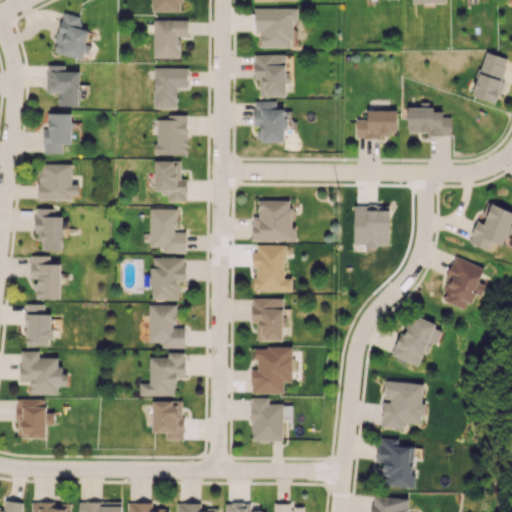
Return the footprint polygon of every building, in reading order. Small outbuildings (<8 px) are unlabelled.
[(181,11),(181,0),(150,0),(151,11),(181,11)] [(297,8),(255,8),(255,31),(261,31),(261,46),(292,47),(293,21),(297,21),(297,8)] [(53,52),(85,59),(89,45),(86,44),(89,30),(78,28),(81,16),(63,12),(53,52)] [(187,20),(153,19),(152,57),(179,58),(179,36),(187,36),(187,20)] [(508,58),(485,51),(472,95),(497,103),(503,81),(501,81),(508,58)] [(285,53),(253,54),(254,79),(259,79),(259,96),(286,96),(286,80),(285,53)] [(79,106),(80,71),(65,71),(65,65),(47,64),(46,92),(58,93),(57,105),(79,106)] [(187,68),(154,67),(153,107),(176,108),(176,87),(187,87),(187,68)] [(285,141),(284,109),(276,109),(276,101),(253,101),(254,126),(261,126),(261,141),(285,141)] [(433,107),(407,106),(407,133),(450,134),(451,117),(442,117),(442,111),(433,111),(433,107)] [(396,110),(367,110),(367,118),(356,118),(356,135),(396,136),(396,110)] [(62,153),(62,143),(71,143),(72,113),(50,113),(49,128),(44,128),(43,152),(62,153)] [(186,114),(166,114),(166,119),(155,119),(155,154),(186,154),(186,114)] [(154,192),(167,192),(167,200),(186,200),(186,178),(180,178),(180,160),(154,161),(154,192)] [(78,199),(78,184),(72,184),(72,163),(38,163),(38,198),(78,199)] [(296,240),(295,226),(291,226),(291,200),(258,200),(258,216),(252,216),(252,240),(296,240)] [(511,219),(511,211),(492,203),(483,223),(477,220),(468,242),(487,250),(491,241),(501,245),(511,219)] [(353,245),(388,246),(389,206),(354,205),(353,245)] [(42,249),(62,250),(63,216),(55,216),(55,208),(36,208),(35,241),(42,241),(42,249)] [(149,246),(161,246),(161,251),(185,252),(186,232),(176,231),(177,208),(149,208),(149,246)] [(291,291),(292,278),(284,278),(285,245),(254,244),(253,267),(254,267),(253,290),(291,291)] [(60,299),(61,263),(49,263),(49,255),(31,255),(30,277),(38,277),(37,298),(60,299)] [(441,299),(467,309),(473,293),(480,295),(485,285),(478,282),(484,267),(454,255),(447,274),(450,275),(441,299)] [(178,299),(178,281),(185,281),(184,256),(152,257),(152,299),(178,299)] [(282,340),(283,325),(285,325),(286,309),(283,309),(283,298),(252,298),(251,323),(256,323),(256,340),(282,340)] [(26,345),(51,345),(51,313),(44,313),(44,304),(26,303),(26,345)] [(148,342),(161,342),(161,347),(184,348),(184,327),(175,327),(175,304),(148,303),(148,342)] [(393,355),(418,366),(424,351),(428,352),(432,341),(437,343),(443,328),(410,314),(393,355)] [(251,392),(283,393),(284,382),(292,382),(292,347),(255,347),(255,369),(251,369),(251,392)] [(57,394),(58,386),(67,386),(67,373),(59,373),(60,356),(38,356),(38,350),(20,350),(20,380),(31,380),(31,394),(57,394)] [(149,356),(149,383),(139,383),(139,395),(175,395),(175,376),(184,376),(184,352),(167,351),(167,356),(149,356)] [(423,383),(385,380),(383,399),(381,427),(403,428),(403,422),(422,423),(423,403),(421,403),(423,383)] [(283,403),(268,403),(268,397),(251,397),(251,440),(282,440),(283,403)] [(17,437),(46,437),(46,424),(54,424),(54,412),(45,412),(45,399),(17,398),(17,437)] [(183,400),(152,400),(152,432),(165,432),(165,440),(182,440),(183,400)] [(414,447),(398,445),(398,439),(379,437),(377,459),(383,460),(382,468),(376,467),(374,483),(414,487),(415,476),(411,475),(414,447)] [(408,511),(410,499),(373,495),(371,511),(408,511)] [(121,511),(121,501),(78,502),(78,511),(121,511)] [(70,511),(70,502),(31,502),(31,511),(70,511)] [(127,511),(169,511),(169,510),(152,510),(152,502),(127,502),(127,511)] [(176,511),(217,511),(218,508),(201,507),(201,502),(177,502),(176,511)] [(249,511),(250,502),(225,503),(225,511),(249,511)] [(273,511),(304,511),(304,507),(291,506),(291,503),(274,503),(273,511)]
